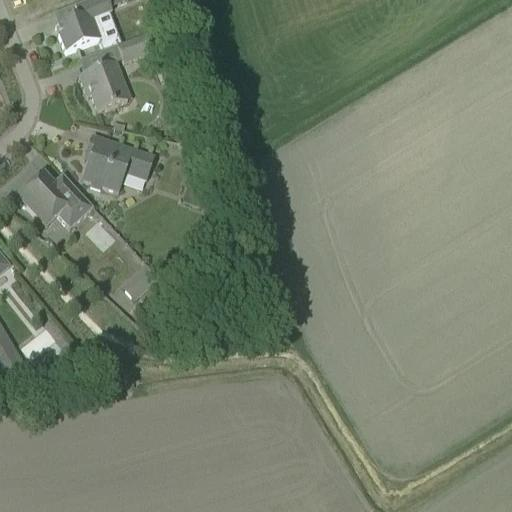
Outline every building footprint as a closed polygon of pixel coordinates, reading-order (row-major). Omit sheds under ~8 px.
[(55,31),(54,32),(55,34),(57,40),(65,59),(83,51),(105,42),(98,23),(111,18),(110,13),(127,6),(124,0),(99,0),(92,3),(73,10),(78,22),(58,30),(55,31)] [(151,8),(116,22),(125,44),(152,34),(160,31),(154,17),(151,8)] [(116,52),(122,69),(156,56),(149,39),(116,52)] [(83,96),(87,95),(96,118),(126,107),(111,68),(77,81),(83,96)] [(113,128),(112,134),(122,136),(124,130),(113,128)] [(87,167),(81,186),(89,189),(89,191),(99,195),(100,192),(117,198),(123,179),(127,168),(149,175),(153,163),(110,147),(91,141),(85,158),(82,165),(87,167)] [(91,213),(61,179),(52,187),(42,177),(27,190),(24,190),(18,196),(18,199),(15,201),(19,205),(19,208),(22,212),(25,212),(43,232),(56,221),(68,234),(91,213)] [(187,191),(181,206),(200,213),(205,197),(187,191)] [(143,270),(120,292),(133,306),(156,284),(143,270)] [(0,364),(9,359),(0,343),(0,364)]
